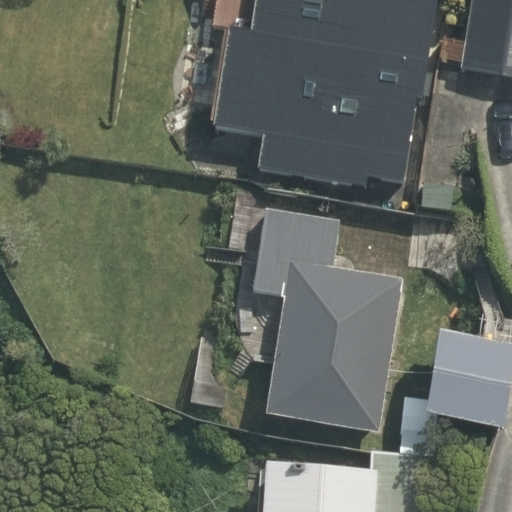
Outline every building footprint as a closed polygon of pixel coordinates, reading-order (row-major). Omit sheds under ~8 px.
[(242,0),(237,35),(207,31),(192,144),(241,151),(234,197),(409,222),(439,0),(242,0)] [(511,1),(504,0),(459,0),(450,74),(511,82),(511,1)] [(396,282),(284,266),(261,424),(374,440),(396,282)] [(511,385),(511,345),(432,335),(420,428),(505,439),(511,385)] [(410,511),(411,458),(366,458),(366,471),(264,470),(263,511),(410,511)]
